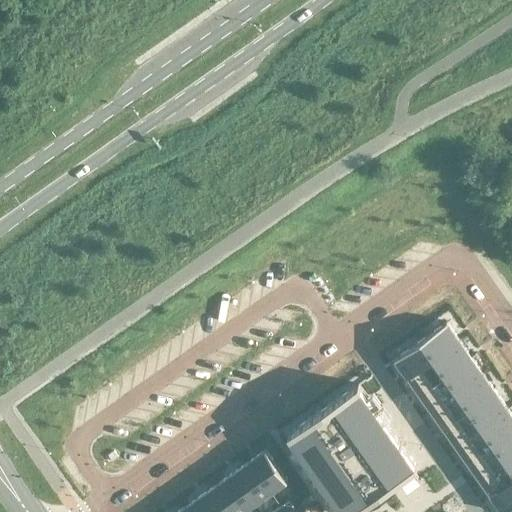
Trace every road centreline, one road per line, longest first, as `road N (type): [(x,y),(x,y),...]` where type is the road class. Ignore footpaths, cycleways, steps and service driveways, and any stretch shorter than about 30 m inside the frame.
road 1 (residential): [(511,323),(466,258),(441,258),(79,511)]
road 2 (secondary): [(0,236),(329,0)]
road 3 (secondary): [(269,0),(0,189)]
